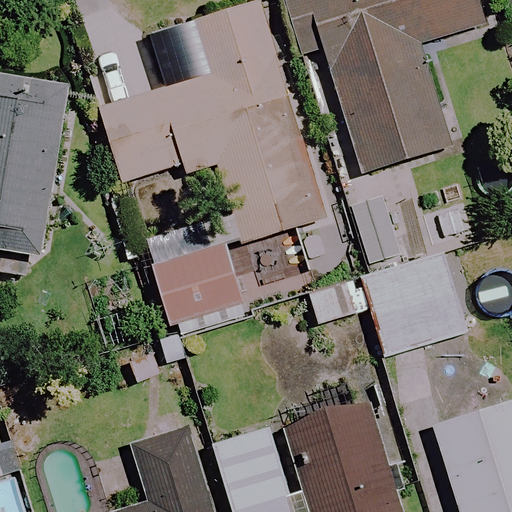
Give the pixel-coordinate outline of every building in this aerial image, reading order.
[(466,0),(276,0),(293,59),(316,52),(351,178),(443,152),(414,47),(475,29),(466,0)] [(320,220),(255,5),(137,40),(154,95),(93,113),(115,186),(214,157),(240,244),(320,220)] [(83,79),(0,66),(0,239),(57,248),(83,79)] [(148,272),(162,330),(174,327),(178,341),(238,327),(221,254),(148,272)] [(465,336),(442,257),(302,297),(311,328),(363,313),(377,361),(465,336)] [(111,354),(121,391),(180,374),(170,338),(111,354)] [(377,475),(362,404),(289,419),(296,456),(308,511),(393,511),(385,474),(377,475)] [(511,511),(511,405),(428,429),(451,511),(511,511)] [(0,479),(13,478),(6,425),(0,425),(0,479)] [(290,511),(267,430),(208,447),(226,511),(290,511)] [(201,511),(181,434),(125,448),(141,510),(133,511),(201,511)]
